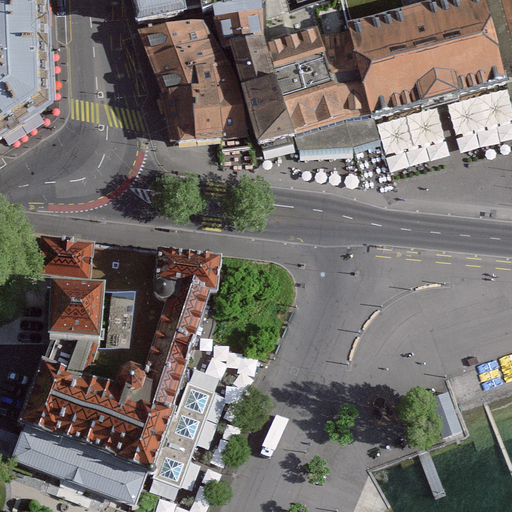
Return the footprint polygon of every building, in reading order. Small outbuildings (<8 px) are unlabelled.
[(0,0),(0,73),(49,102),(46,0),(0,0)] [(130,0),(135,30),(188,20),(186,5),(200,2),(204,17),(213,15),(227,12),(226,4),(241,0),(130,0)] [(227,12),(213,15),(223,49),(229,47),(266,38),(262,0),(241,0),(226,4),(227,12)] [(350,34),(373,119),(419,107),(507,84),(485,0),(449,0),(348,27),(350,34)] [(196,72),(227,64),(202,25),(165,27),(141,32),(163,95),(197,91),(196,72)] [(318,29),(267,43),(295,138),(299,154),(355,151),(320,37),(318,29)] [(350,34),(320,37),(355,151),(381,143),(373,119),(350,34)] [(295,138),(267,43),(266,38),(229,47),(234,63),(253,142),(254,148),(295,138)] [(197,91),(163,95),(170,147),(253,142),(234,63),(227,64),(196,72),(197,91)] [(0,134),(49,102),(0,73),(0,134)] [(216,298),(220,262),(48,244),(45,284),(66,285),(65,298),(35,298),(34,353),(71,356),(63,375),(37,366),(13,432),(21,435),(10,466),(133,511),(135,511),(142,492),(145,485),(146,486),(150,486),(153,484),(154,479),(153,476),(208,299),(216,298)] [(438,440),(462,435),(454,395),(429,400),(438,440)] [(0,429),(0,457),(9,461),(18,436),(0,429)]
